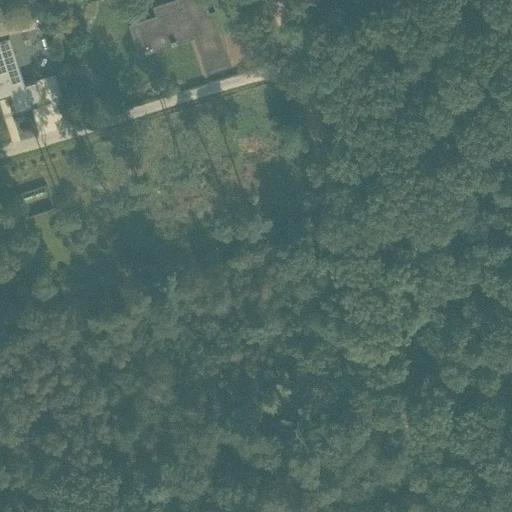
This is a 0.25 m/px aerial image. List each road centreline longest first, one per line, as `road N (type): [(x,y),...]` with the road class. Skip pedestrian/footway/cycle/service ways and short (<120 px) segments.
road 1 (track): [(433,511),(294,60),(0,153)]
road 2 (track): [(0,310),(336,201)]
